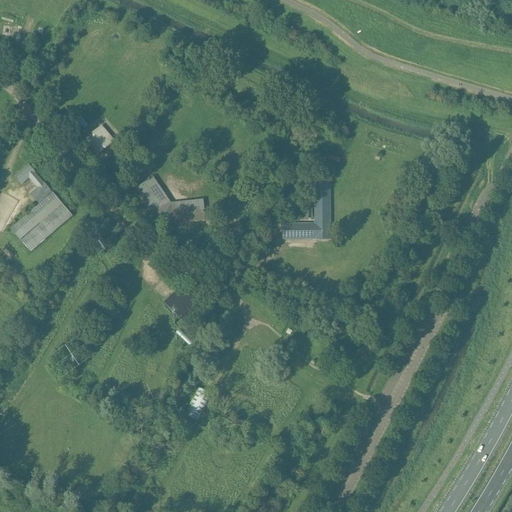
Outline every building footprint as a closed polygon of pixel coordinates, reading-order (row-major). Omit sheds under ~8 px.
[(80,117),(77,120),(84,129),(88,126),(80,117)] [(73,123),(70,127),(78,136),(81,133),(73,123)] [(97,157),(115,141),(101,126),(84,142),(97,157)] [(72,216),(50,191),(28,165),(15,177),(21,184),(29,178),(37,188),(30,195),(39,205),(11,229),(30,252),(72,216)] [(149,181),(136,190),(154,216),(161,219),(166,221),(173,224),(205,221),(203,205),(203,200),(193,201),(192,201),(171,204),(170,204),(167,206),(155,189),(159,186),(153,178),(149,180),(149,181)] [(283,225),(283,240),(331,239),(330,185),(315,185),(315,224),(283,225)] [(5,247),(2,251),(10,259),(14,256),(5,247)] [(180,319),(181,319),(192,330),(199,323),(188,312),(196,304),(180,289),(165,303),(180,319)] [(180,330),(177,334),(193,349),(196,346),(189,339),(180,330)] [(198,388),(184,415),(198,422),(212,395),(198,388)]
